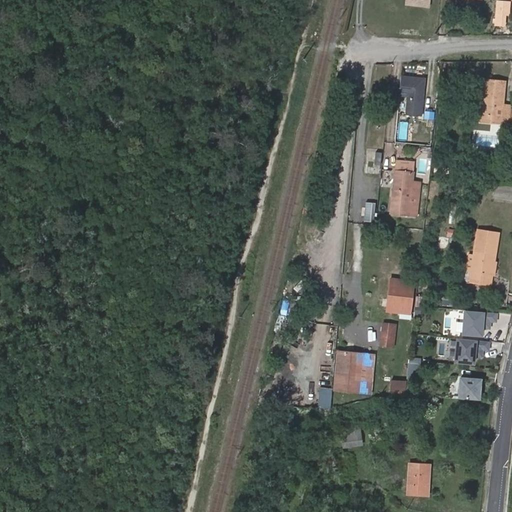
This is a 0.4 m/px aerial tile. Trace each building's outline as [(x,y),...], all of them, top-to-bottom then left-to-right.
[(430,9),(431,0),(405,0),(405,6),(430,9)] [(505,15),(508,15),(509,4),(498,3),(497,23),(504,24),(505,15)] [(426,78),(402,76),(400,94),(409,95),(406,114),(421,116),(426,78)] [(501,123),(510,123),(511,121),(511,107),(511,104),(504,103),(506,81),(487,79),(485,98),(483,114),(502,116),(501,123)] [(482,97),(480,120),(501,123),(502,116),(483,114),(485,98),(482,97)] [(356,139),(344,138),(343,153),(354,154),(356,139)] [(405,201),(410,201),(413,182),(415,166),(397,164),(391,212),(404,214),(405,201)] [(420,183),(413,182),(410,201),(405,201),(404,214),(416,215),(420,183)] [(477,239),(497,242),(498,233),(478,230),(477,239)] [(475,254),(473,271),(471,280),(492,283),(493,274),(495,261),(497,242),(477,239),(475,254)] [(412,311),(414,290),(402,289),(400,310),(412,311)] [(414,295),(413,307),(422,307),(423,296),(414,295)] [(487,327),(487,319),(496,320),(497,312),(466,310),(465,321),(461,320),(460,332),(482,334),(483,326),(487,327)] [(398,324),(384,323),(381,345),(395,347),(398,324)] [(490,349),(490,341),(460,338),(458,349),(454,349),(453,362),(475,364),(476,355),(480,355),(481,348),(490,349)] [(363,354),(337,352),(333,390),(359,393),(363,354)] [(408,357),(407,375),(419,375),(420,357),(408,357)] [(480,399),(482,379),(461,377),(459,398),(480,399)] [(406,381),(392,381),(390,396),(404,395),(406,381)] [(330,408),(331,388),(318,387),(317,407),(330,408)] [(417,414),(426,414),(427,399),(408,398),(408,405),(417,406),(417,414)] [(343,447),(362,444),(359,423),(336,427),(337,437),(342,437),(343,447)] [(429,465),(410,464),(409,492),(428,493),(429,465)]
